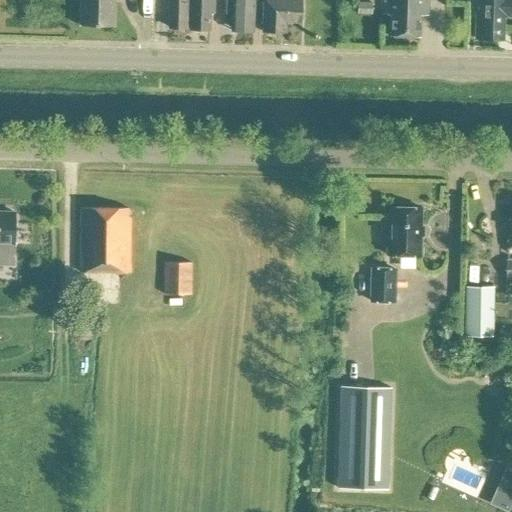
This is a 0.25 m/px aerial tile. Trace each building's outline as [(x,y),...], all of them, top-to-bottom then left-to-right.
[(80,0),(79,26),(113,27),(113,0),(80,0)] [(186,9),(186,0),(168,0),(168,27),(186,28),(186,9)] [(186,0),(186,9),(190,9),(190,30),(209,30),(209,13),(214,14),(214,0),(186,0)] [(225,0),(225,13),(232,13),(231,31),(253,31),(254,0),(225,0)] [(285,22),(300,22),(300,0),(263,0),(262,32),(285,32),(285,22)] [(420,15),(427,15),(427,0),(381,0),(381,14),(390,14),(389,36),(419,37),(420,15)] [(511,0),(476,0),(475,39),(503,40),(504,17),(511,17),(511,0)] [(371,3),(358,2),(357,14),(370,15),(371,3)] [(420,256),(421,208),(389,207),(388,256),(420,256)] [(0,265),(13,266),(13,244),(14,213),(0,212),(0,265)] [(153,243),(129,243),(128,311),(153,311),(153,273),(166,273),(166,279),(193,280),(193,241),(199,241),(199,217),(167,217),(167,249),(153,249),(153,243)] [(394,302),(395,270),(371,269),(370,301),(394,302)] [(493,336),(493,287),(465,286),(465,336),(493,336)] [(388,490),(391,388),(341,387),(338,489),(388,490)] [(511,462),(509,462),(505,471),(503,470),(498,481),(500,482),(496,491),(508,496),(511,486),(511,462)]
